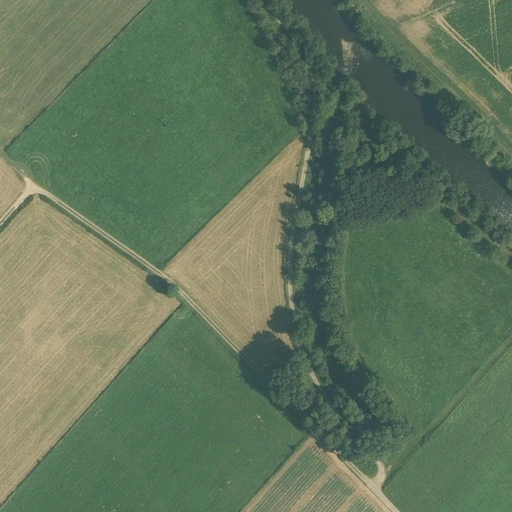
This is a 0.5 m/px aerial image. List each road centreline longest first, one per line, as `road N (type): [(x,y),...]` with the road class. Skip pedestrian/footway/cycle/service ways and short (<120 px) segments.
road 1 (track): [(381,478),(413,443),(347,334),(340,260),(360,157),(383,150),(511,260)]
road 2 (track): [(264,0),(318,84),(290,244),(294,327),(313,379),(381,468),(373,487)]
road 3 (track): [(373,487),(179,291),(39,193),(0,237)]
road 4 (track): [(511,152),(365,0)]
